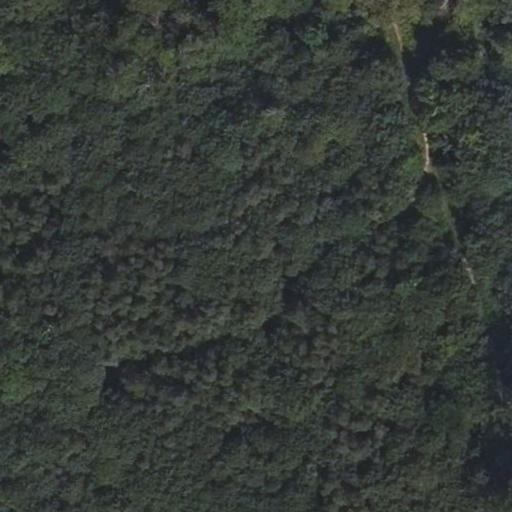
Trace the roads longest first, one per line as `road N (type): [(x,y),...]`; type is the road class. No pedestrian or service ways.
road 1 (track): [(199,0),(363,511)]
road 2 (track): [(440,160),(511,430)]
road 3 (track): [(0,354),(78,511)]
road 4 (track): [(387,0),(440,160)]
